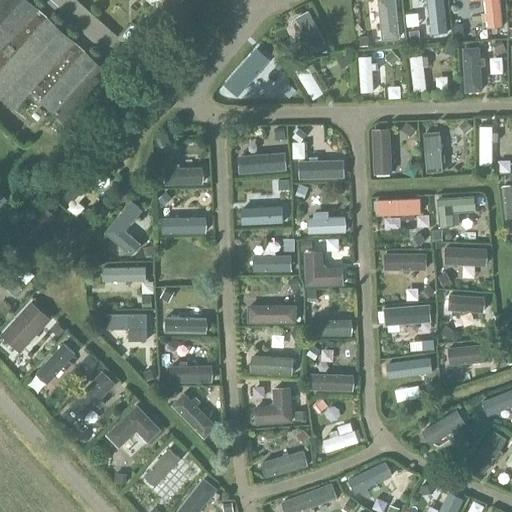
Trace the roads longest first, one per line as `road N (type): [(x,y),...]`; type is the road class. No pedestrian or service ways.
road 1 (unknown): [(56,0),(178,94)]
road 2 (unclassified): [(103,511),(0,400)]
